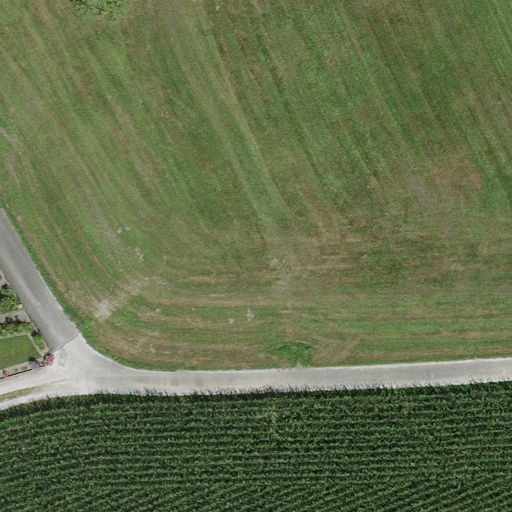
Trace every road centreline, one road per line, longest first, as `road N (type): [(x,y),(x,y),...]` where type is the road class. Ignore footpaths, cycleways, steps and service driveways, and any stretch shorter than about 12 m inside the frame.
road 1 (track): [(0,405),(130,384),(511,370)]
road 2 (track): [(0,242),(93,388)]
